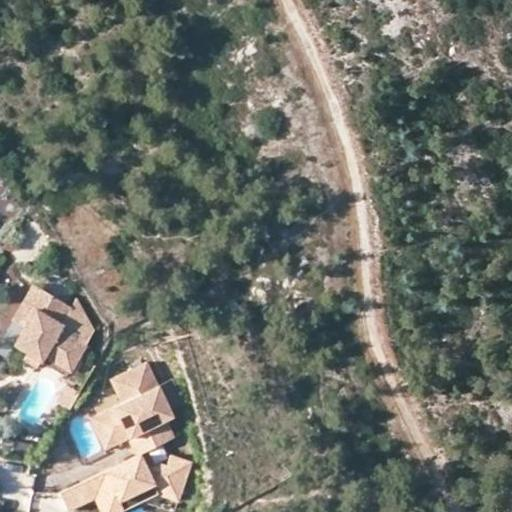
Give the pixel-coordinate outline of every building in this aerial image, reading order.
[(71,308),(31,286),(11,322),(23,330),(13,347),(27,355),(41,363),(44,358),(71,372),(85,346),(58,330),(71,308)] [(41,363),(27,355),(23,361),(37,369),(41,363)] [(131,439),(139,456),(140,456),(175,440),(165,421),(172,418),(145,364),(117,379),(128,401),(123,403),(110,410),(126,441),(131,439)] [(123,403),(128,401),(117,379),(112,381),(123,403)] [(107,451),(126,441),(110,410),(92,420),(107,451)] [(139,456),(62,490),(69,509),(97,498),(98,501),(116,493),(120,502),(134,495),(142,499),(144,503),(161,496),(180,502),(193,464),(171,456),(167,469),(161,467),(147,472),(140,456),(139,456)] [(116,493),(98,501),(103,511),(123,511),(144,503),(142,499),(134,495),(120,502),(116,493)]
